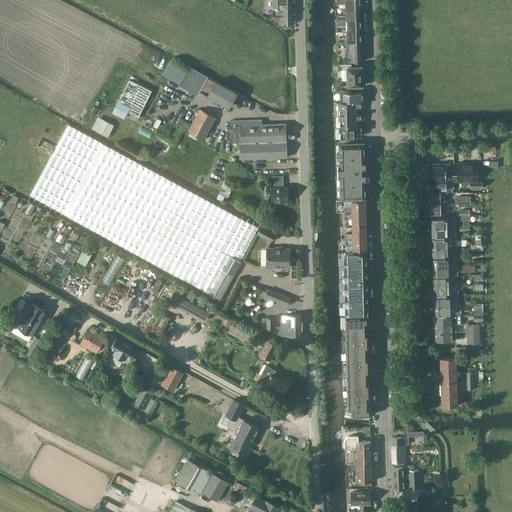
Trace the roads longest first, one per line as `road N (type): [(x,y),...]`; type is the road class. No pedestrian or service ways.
road 1 (unclassified): [(317,511),(299,0)]
road 2 (secondary): [(386,511),(372,0)]
road 3 (track): [(0,258),(313,429)]
road 4 (track): [(123,0),(246,70),(300,70)]
road 5 (track): [(0,411),(136,480)]
